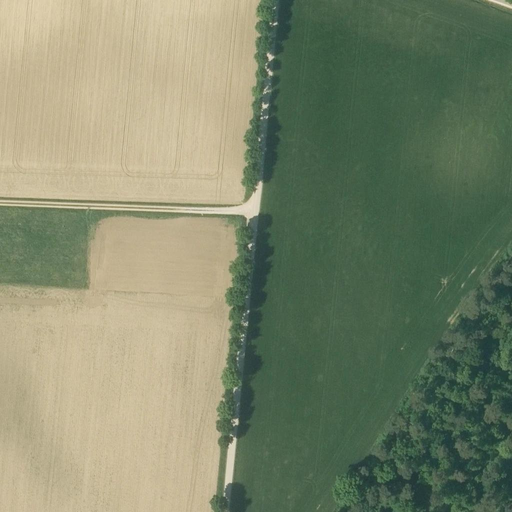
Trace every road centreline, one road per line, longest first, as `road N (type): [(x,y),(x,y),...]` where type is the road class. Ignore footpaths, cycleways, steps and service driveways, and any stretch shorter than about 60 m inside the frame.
road 1 (track): [(273,0),(224,511)]
road 2 (track): [(254,206),(0,199)]
